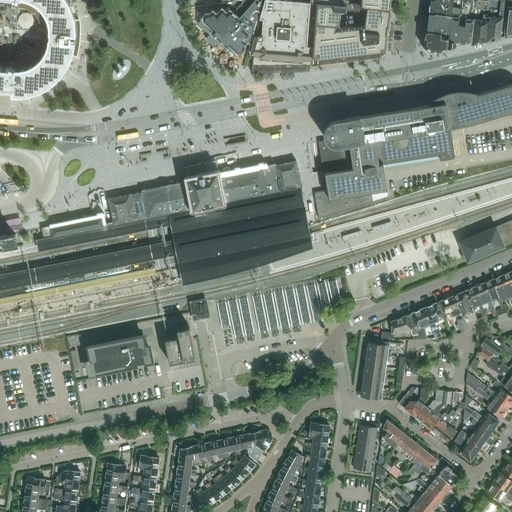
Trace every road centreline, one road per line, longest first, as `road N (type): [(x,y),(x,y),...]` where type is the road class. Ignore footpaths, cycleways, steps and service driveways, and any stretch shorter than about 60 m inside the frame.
road 1 (secondary): [(0,130),(104,139),(511,62)]
road 2 (secondary): [(405,69),(129,122),(0,130)]
road 3 (unclassified): [(333,340),(308,368),(275,386),(0,443)]
road 4 (residential): [(297,420),(282,413),(0,471)]
road 5 (unclassified): [(333,340),(359,316),(511,253)]
